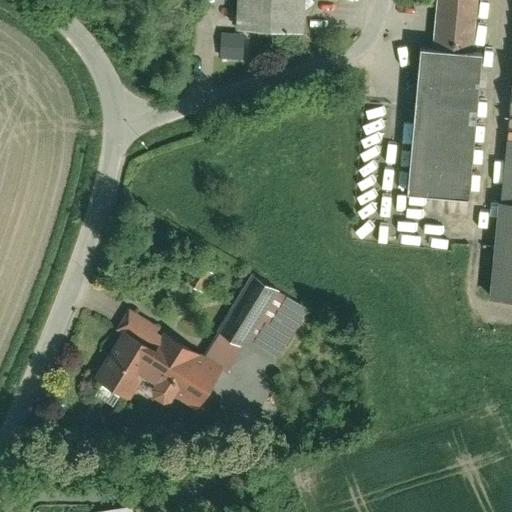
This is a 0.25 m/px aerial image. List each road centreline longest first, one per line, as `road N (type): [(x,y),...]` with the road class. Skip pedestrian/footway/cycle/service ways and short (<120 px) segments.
road 1 (unclassified): [(0,443),(86,247),(126,105)]
road 2 (residential): [(379,0),(370,23),(337,48),(166,102),(126,105)]
road 3 (unclassified): [(126,105),(90,33),(51,0)]
